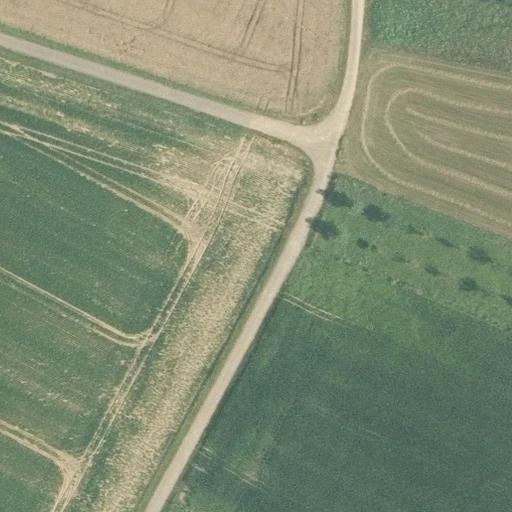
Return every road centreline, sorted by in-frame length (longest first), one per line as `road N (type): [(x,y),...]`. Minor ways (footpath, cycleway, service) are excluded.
road 1 (unclassified): [(151,511),(293,247),(329,149)]
road 2 (unclassified): [(329,149),(0,41)]
road 3 (unclassified): [(329,149),(351,66),(355,0)]
